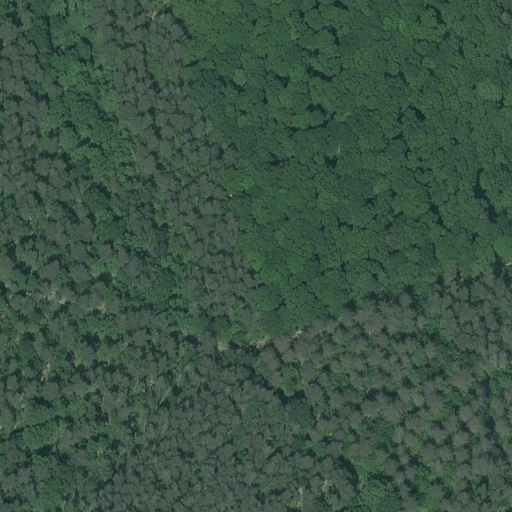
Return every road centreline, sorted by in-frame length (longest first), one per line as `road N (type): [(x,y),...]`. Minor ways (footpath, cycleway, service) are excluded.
road 1 (track): [(221,352),(244,353),(511,266)]
road 2 (track): [(392,511),(221,352)]
road 3 (track): [(0,289),(221,352)]
